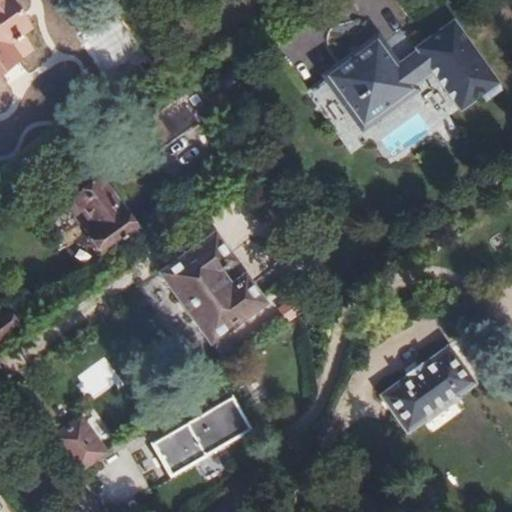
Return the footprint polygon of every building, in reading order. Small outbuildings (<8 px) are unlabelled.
[(0,0),(0,69),(27,50),(16,35),(25,29),(2,0),(0,0)] [(360,129),(409,95),(407,91),(430,75),(459,115),(479,101),(495,90),(446,23),(411,47),(414,52),(390,69),(375,47),(327,81),(360,129)] [(206,102),(193,85),(133,128),(152,154),(196,124),(199,128),(216,117),(206,102)] [(495,90),(479,101),(484,107),(500,96),(495,90)] [(216,94),(206,102),(216,117),(221,123),(232,115),(216,94)] [(99,251),(130,229),(100,185),(106,181),(102,175),(71,197),(93,228),(86,233),(99,251)] [(206,339),(258,302),(210,236),(158,273),(206,339)] [(0,312),(0,338),(17,326),(5,309),(0,312)] [(366,403),(393,441),(412,427),(413,429),(454,400),(453,397),(469,385),(442,348),(366,403)] [(73,375),(87,401),(121,384),(107,358),(73,375)] [(148,441),(169,474),(202,454),(201,452),(245,424),(225,393),(148,441)] [(78,417),(49,438),(75,474),(104,453),(86,428),(78,417)]
